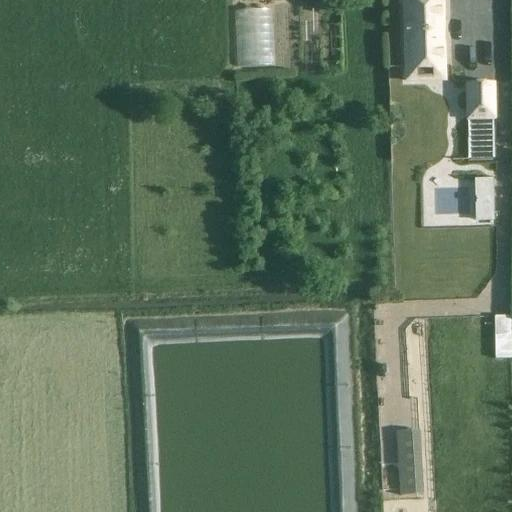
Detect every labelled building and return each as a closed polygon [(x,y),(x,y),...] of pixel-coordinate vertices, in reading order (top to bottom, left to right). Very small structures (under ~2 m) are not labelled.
[(404,4),(406,82),(426,81),(425,68),(444,67),(442,3),(444,3),(444,2),(403,3),(403,4),(404,4)] [(275,65),(274,8),(236,9),(237,66),(275,65)] [(468,120),(469,160),(495,159),(494,119),(493,85),(494,85),(494,84),(465,84),(465,85),(467,85),(467,120),(468,120)] [(390,134),(391,170),(412,170),(411,134),(390,134)] [(511,315),(494,315),(494,358),(511,358),(511,315)] [(412,432),(397,433),(400,496),(415,496),(412,432)]
